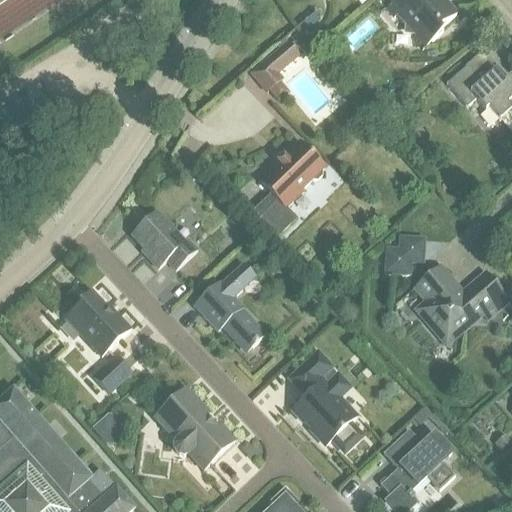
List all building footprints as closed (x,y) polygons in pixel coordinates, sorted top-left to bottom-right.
[(397,0),(392,5),(386,10),(394,20),(399,16),(427,48),(443,35),(440,32),(456,18),(443,2),(439,5),(434,0),(397,0)] [(312,15),(301,26),(306,32),(318,21),(312,15)] [(278,105),(289,95),(280,83),(283,81),(278,75),(299,58),(297,54),(302,50),(295,42),(289,46),(287,43),(249,75),(265,95),(268,93),(278,105)] [(465,68),(466,69),(446,87),(467,110),(476,102),(486,113),(489,110),(500,124),(511,114),(511,81),(510,79),(505,84),(495,73),(481,57),(483,55),(482,54),(465,68)] [(36,91),(26,98),(39,116),(40,118),(50,111),(45,104),(36,91)] [(23,101),(0,116),(0,125),(8,137),(35,118),(23,101)] [(325,171),(300,145),(284,160),(283,159),(277,165),(278,166),(259,184),(277,202),(258,220),(278,240),(297,221),(287,211),(303,195),(302,193),(313,183),(318,183),(322,178),(322,173),(325,171)] [(141,229),(132,238),(150,257),(147,260),(159,272),(167,264),(176,274),(198,254),(188,244),(185,246),(156,215),(147,224),(141,224),(141,229)] [(426,241),(399,239),(398,251),(386,250),(384,277),(410,279),(411,267),(423,267),(426,241)] [(219,285),(193,309),(218,336),(224,330),(242,350),(247,345),(252,351),(267,338),(266,337),(264,339),(241,314),(244,312),(234,301),(256,280),(243,266),(221,287),(219,285)] [(418,311),(441,339),(454,340),(481,316),(487,323),(510,303),(486,275),(463,295),(441,269),(414,291),(426,305),(418,311)] [(310,275),(308,291),(323,293),(325,277),(310,275)] [(81,309),(69,320),(83,336),(81,338),(102,360),(131,333),(117,318),(115,321),(91,295),(88,298),(85,298),(82,301),(82,304),(79,307),(81,309)] [(338,401),(349,390),(338,379),(327,389),(319,381),(331,370),(318,357),(291,382),(304,395),(306,393),(310,397),(293,413),(326,449),(333,443),(343,452),(347,453),(359,442),(359,436),(350,427),(357,421),(338,401)] [(116,360),(94,381),(109,397),(131,377),(116,360)] [(0,511),(134,511),(135,511),(100,472),(92,480),(13,391),(0,404),(0,423),(0,424),(0,423),(0,511)] [(186,392),(155,421),(177,445),(174,449),(175,454),(179,458),(184,460),(188,457),(204,474),(235,445),(218,427),(215,431),(206,421),(207,419),(198,409),(200,408),(186,392)] [(108,419),(93,433),(100,441),(108,434),(120,435),(120,420),(108,419)] [(399,471),(380,489),(390,499),(384,505),(390,511),(411,511),(417,507),(412,502),(415,499),(411,495),(426,481),(439,495),(455,480),(442,466),(442,465),(452,456),(435,438),(425,447),(422,450),(418,446),(419,444),(409,433),(383,457),(393,468),(395,467),(399,471)] [(505,437),(494,446),(500,454),(511,444),(505,437)] [(297,511),(295,510),(298,506),(285,492),(272,505),(274,509),(270,511),(297,511)]
